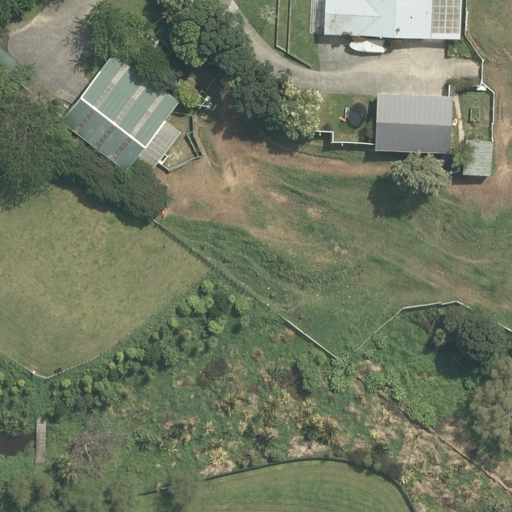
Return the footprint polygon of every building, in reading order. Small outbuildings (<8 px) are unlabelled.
[(326,0),(325,32),(461,38),(462,0),(326,0)] [(181,99),(116,49),(63,119),(128,169),(131,165),(147,177),(181,132),(165,119),(181,99)] [(452,152),(454,95),(379,92),(376,148),(452,152)] [(492,174),(494,141),(466,140),(464,172),(492,174)] [(153,447),(128,463),(150,500),(177,485),(153,447)] [(32,464),(0,462),(0,490),(30,492),(32,464)]
